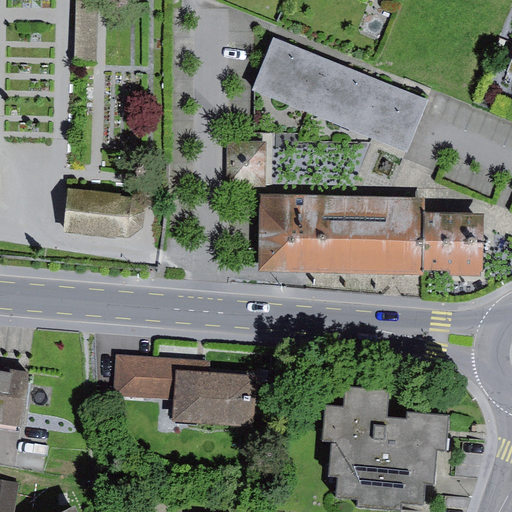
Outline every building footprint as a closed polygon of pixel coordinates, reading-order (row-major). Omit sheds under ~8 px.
[(98,0),(76,0),(75,64),(96,64),(98,0)] [(332,63),(276,40),(254,92),(310,115),(332,63)] [(429,103),(332,63),(310,115),(408,155),(429,103)] [(265,142),(227,143),(227,189),(265,188),(265,142)] [(120,195),(68,190),(62,233),(117,241),(117,239),(129,241),(142,229),(145,213),(133,199),(120,198),(120,195)] [(423,271),(424,215),(424,200),(262,198),(262,276),(423,277),(423,271)] [(484,217),(424,215),(423,271),(449,272),(450,278),(482,279),(484,217)] [(200,362),(119,357),(116,395),(176,399),(175,423),(266,428),(269,376),(211,373),(211,362),(200,362)] [(0,427),(21,430),(28,373),(0,369),(0,427)] [(341,410),(326,409),(323,444),(331,445),(328,479),(339,480),(338,497),(360,499),(359,507),(401,511),(402,503),(423,505),(425,487),(435,488),(438,452),(447,453),(449,434),(450,418),(410,415),(409,423),(385,421),(387,393),(343,389),(341,410)] [(13,511),(18,483),(0,480),(0,511),(13,511)]
